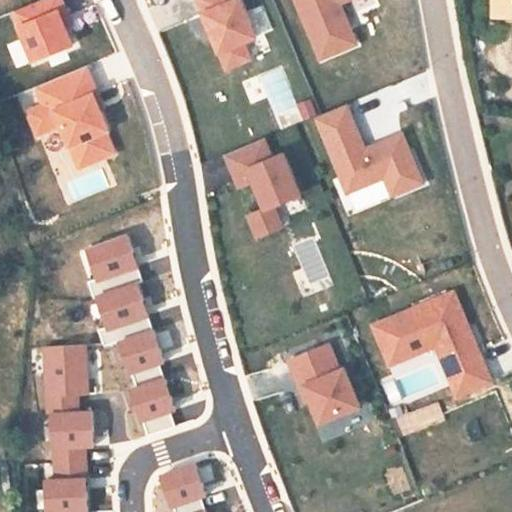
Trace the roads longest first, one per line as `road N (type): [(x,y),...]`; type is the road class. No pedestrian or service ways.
road 1 (residential): [(97,0),(129,73),(216,399)]
road 2 (residential): [(511,287),(440,0)]
road 3 (residential): [(134,511),(132,479),(147,445),(216,399)]
road 4 (residential): [(216,399),(262,511)]
